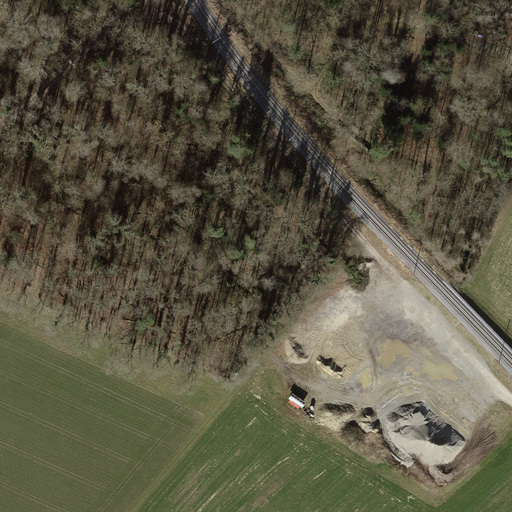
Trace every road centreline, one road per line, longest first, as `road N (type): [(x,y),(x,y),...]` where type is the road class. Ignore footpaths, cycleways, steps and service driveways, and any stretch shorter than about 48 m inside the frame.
road 1 (track): [(511,398),(174,21),(125,16),(0,132)]
road 2 (track): [(511,55),(401,18),(384,0)]
